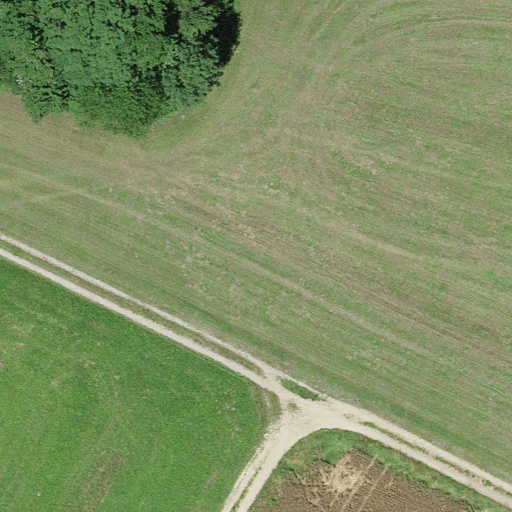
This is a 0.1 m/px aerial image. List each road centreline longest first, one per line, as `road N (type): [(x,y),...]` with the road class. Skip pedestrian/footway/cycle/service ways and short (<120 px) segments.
road 1 (track): [(511,498),(297,401),(228,511)]
road 2 (track): [(297,401),(0,254)]
